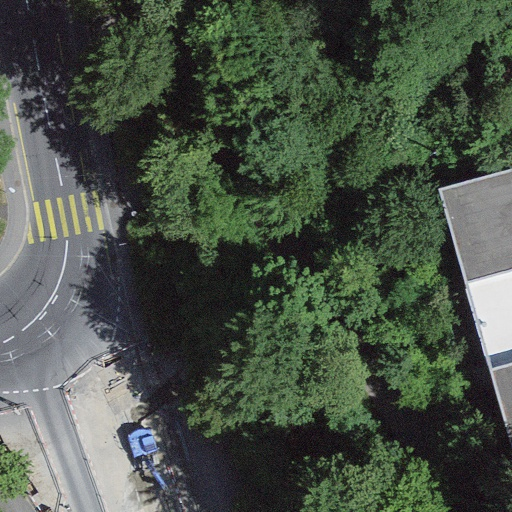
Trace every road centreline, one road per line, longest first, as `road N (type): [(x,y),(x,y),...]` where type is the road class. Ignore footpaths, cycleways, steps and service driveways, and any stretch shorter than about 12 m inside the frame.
road 1 (track): [(476,511),(282,229),(157,0)]
road 2 (residential): [(27,0),(67,213),(64,266),(42,311)]
road 3 (residential): [(42,311),(102,403),(145,511)]
road 4 (track): [(130,0),(113,40),(137,196),(115,205)]
